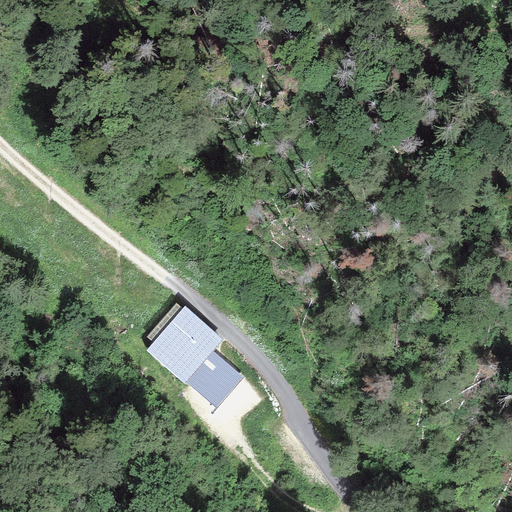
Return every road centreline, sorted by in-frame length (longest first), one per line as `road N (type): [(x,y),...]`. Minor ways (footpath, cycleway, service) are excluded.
road 1 (unclassified): [(165,278),(259,361),(370,511)]
road 2 (track): [(0,142),(165,278)]
road 3 (track): [(511,22),(356,27)]
road 4 (track): [(222,414),(272,487),(309,511)]
